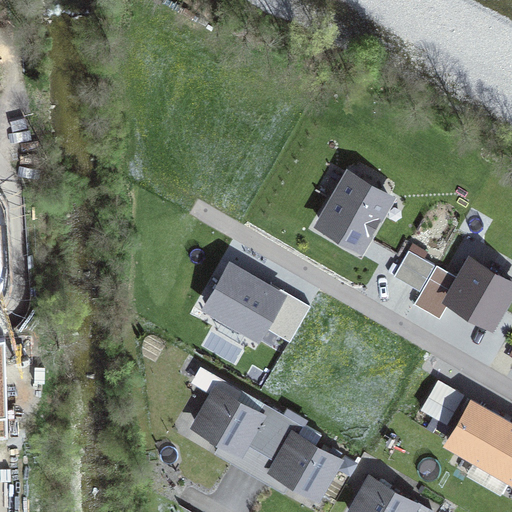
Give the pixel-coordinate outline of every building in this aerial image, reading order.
[(393,190),(347,165),(317,219),(362,244),(393,190)] [(511,286),(511,275),(470,252),(446,293),(493,320),(511,286)] [(226,256),(200,311),(263,340),(268,329),(293,341),(314,297),(226,256)] [(438,377),(421,408),(448,423),(466,392),(438,377)] [(197,425),(239,449),(245,440),(262,450),(277,424),(282,415),(264,404),(259,413),(235,400),(241,391),(222,380),(197,425)] [(511,434),(511,423),(472,401),(449,441),(493,467),(511,434)] [(337,458),(297,435),(302,426),(282,415),(277,424),(262,450),(279,460),(274,469),(316,494),(337,458)] [(511,434),(493,467),(511,477),(511,434)] [(408,511),(414,502),(371,478),(351,511),(408,511)]
